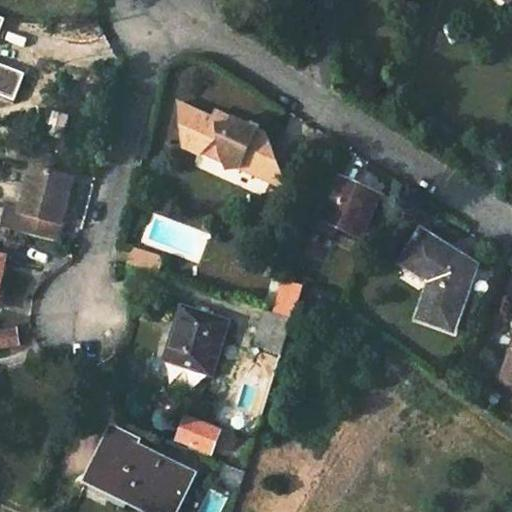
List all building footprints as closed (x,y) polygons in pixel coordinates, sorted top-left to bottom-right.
[(209,116),(175,101),(180,146),(195,153),(204,145),(218,151),(224,168),(236,165),(283,188),(269,148),(241,135),(246,124),(215,110),(215,115),(209,116)] [(52,241),(69,179),(30,170),(20,212),(6,208),(1,228),(52,241)] [(339,178),(322,219),(359,236),(377,196),(339,178)] [(419,232),(400,261),(432,281),(419,317),(452,329),(475,265),(419,232)] [(153,279),(160,258),(133,250),(127,271),(153,279)] [(292,323),(303,291),(283,285),(274,318),(292,323)] [(168,305),(151,359),(164,364),(159,380),(188,390),(193,373),(197,374),(215,320),(168,305)] [(265,350),(282,355),(292,323),(274,318),(261,313),(251,345),(265,350)] [(511,337),(511,350),(502,377),(511,380),(511,319),(507,335),(511,337)] [(13,331),(0,332),(0,346),(16,343),(13,331)] [(219,433),(187,420),(179,438),(211,452),(219,433)] [(110,436),(88,481),(129,501),(131,496),(164,511),(172,511),(190,475),(110,436)] [(245,473),(229,466),(223,482),(240,489),(245,473)]
